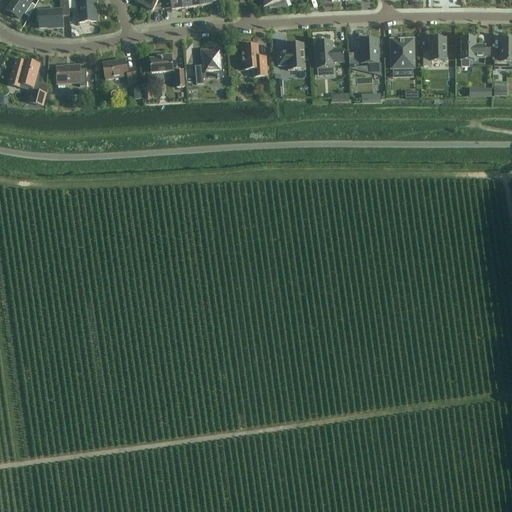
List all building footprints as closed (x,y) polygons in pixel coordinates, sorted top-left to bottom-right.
[(31,2),(28,0),(13,0),(6,11),(19,20),(31,2)] [(69,9),(68,1),(68,0),(60,0),(61,11),(38,12),(39,30),(53,29),(63,29),(62,18),(69,17),(69,9)] [(95,0),(68,0),(68,1),(69,9),(77,9),(78,24),(97,23),(95,0)] [(147,0),(144,7),(153,12),(154,9),(163,10),(164,0),(147,0)] [(182,10),(180,0),(164,0),(163,10),(171,9),(171,12),(182,10)] [(192,9),(190,0),(180,0),(182,10),(192,9)] [(200,0),(190,0),(192,9),(202,7),(200,0)] [(260,0),(263,9),(269,7),(270,9),(276,9),(288,9),(288,8),(285,1),(285,0),(260,0)] [(466,40),(461,40),(461,61),(462,61),(462,68),(469,68),(469,61),(475,61),(475,59),(484,59),(484,47),(475,47),(475,40),(473,40),(473,38),(466,38),(466,40)] [(494,62),(494,71),(505,71),(505,63),(511,63),(511,39),(502,40),(501,54),(500,54),(499,62),(494,62)] [(415,70),(414,40),(390,41),(391,71),(415,70)] [(429,53),(422,53),(423,67),(430,67),(430,62),(445,62),(445,40),(429,40),(429,53)] [(360,54),(348,55),(349,67),(356,67),(356,66),(367,65),(367,75),(380,75),(380,66),(378,66),(377,42),(368,42),(369,43),(360,43),(360,54)] [(332,43),(315,44),(316,70),(333,70),(333,65),(343,64),(342,51),(332,52),(332,43)] [(284,53),(277,53),(278,67),(288,67),(289,72),(305,71),(303,45),(287,46),(287,54),(284,54),(284,53)] [(241,71),(245,71),(252,71),(253,79),(267,78),(266,61),(259,61),(258,47),(241,48),(242,65),(240,65),(241,71)] [(195,67),(196,86),(204,85),(203,80),(223,78),(222,65),(221,65),(221,59),(222,59),(221,50),(213,50),(214,51),(208,52),(208,51),(200,51),(201,61),(202,61),(203,67),(195,67)] [(163,59),(150,60),(151,74),(173,73),(172,56),(163,57),(163,59)] [(16,61),(11,79),(9,86),(19,89),(20,85),(33,89),(40,66),(24,62),(23,63),(16,61)] [(114,63),(102,65),(105,81),(127,77),(129,85),(137,84),(134,69),(127,70),(125,62),(115,63),(114,63)] [(57,85),(66,85),(66,83),(80,82),(80,88),(87,88),(86,70),(79,70),(79,67),(71,67),(71,68),(56,69),(57,85)] [(175,72),(176,89),(184,88),(183,71),(175,72)] [(480,98),(490,98),(490,90),(480,90),(480,98)] [(32,91),(29,104),(43,107),(46,95),(32,91)] [(91,92),(88,101),(93,103),(96,94),(91,92)] [(0,96),(0,105),(0,106),(4,106),(8,104),(9,100),(6,96),(2,95),(0,96)]
